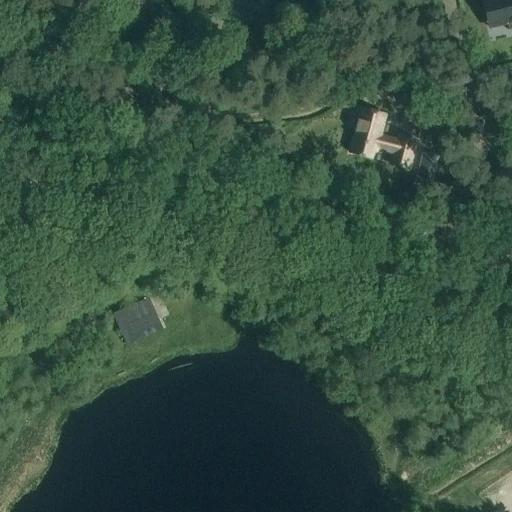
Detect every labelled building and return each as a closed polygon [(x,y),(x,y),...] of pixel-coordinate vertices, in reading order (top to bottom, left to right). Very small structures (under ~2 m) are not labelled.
[(139,0),(114,0),(116,14),(141,10),(139,0)] [(511,0),(486,0),(492,25),(511,20),(511,0)] [(196,23),(200,7),(177,1),(172,17),(196,23)] [(102,86),(97,79),(87,85),(93,93),(102,86)] [(123,108),(136,98),(121,79),(108,89),(123,108)] [(391,153),(388,163),(407,169),(415,140),(397,136),(396,141),(378,136),(384,115),(361,108),(349,153),(373,159),(375,149),(391,153)] [(435,174),(439,155),(423,151),(418,170),(435,174)] [(110,308),(124,339),(134,334),(160,322),(146,291),(110,308)]
